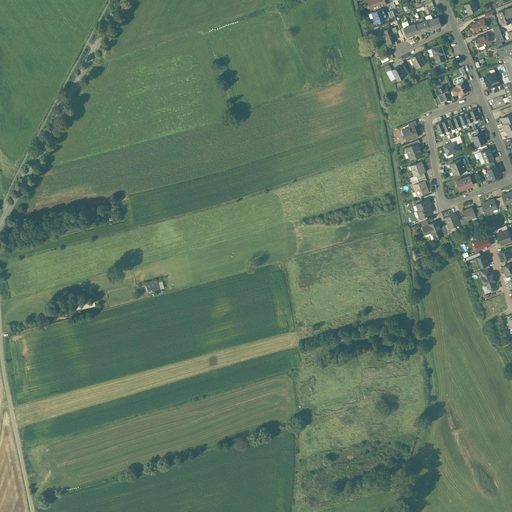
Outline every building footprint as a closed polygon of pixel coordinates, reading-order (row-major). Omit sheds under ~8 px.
[(368,0),(369,2),(371,10),(372,9),(381,6),(387,4),(385,0),(368,0)] [(474,1),(465,4),(467,9),(468,9),(469,13),(477,10),(474,1)] [(511,6),(498,12),(503,25),(511,21),(510,16),(511,14),(511,6)] [(373,11),(372,12),(374,17),(376,16),(378,21),(387,17),(384,11),(382,7),(382,8),(373,11)] [(438,16),(433,18),(436,27),(442,25),(438,16)] [(427,20),(430,28),(430,29),(436,27),(433,18),(427,20)] [(484,18),(473,22),(472,25),(474,28),(478,30),(487,26),(484,18)] [(427,19),(421,21),(424,30),(430,28),(427,20),(427,19)] [(416,24),(415,24),(418,31),(419,33),(424,30),(421,21),(416,24)] [(415,22),(409,25),(413,34),(418,31),(415,24),(416,24),(415,22)] [(409,25),(404,27),(407,36),(413,34),(409,25)] [(504,41),(499,25),(493,28),(496,36),(495,44),(502,41),(504,41)] [(379,32),(381,39),(382,39),(381,38),(385,36),(387,43),(397,39),(392,27),(389,28),(379,32)] [(487,33),(475,38),(476,39),(475,40),(476,42),(477,42),(478,46),(484,44),(485,44),(487,44),(487,43),(491,41),(489,37),(487,33)] [(511,41),(503,45),(497,47),(501,58),(504,57),(511,53),(511,41)] [(441,43),(431,46),(436,63),(446,60),(441,43)] [(420,52),(411,57),(416,68),(425,63),(420,52)] [(511,86),(511,78),(505,60),(502,61),(503,63),(510,81),(511,86)] [(400,65),(392,70),(397,80),(406,75),(400,65)] [(495,72),(491,73),(490,73),(488,74),(488,75),(484,76),(487,85),(492,83),(498,81),(495,72)] [(464,81),(457,84),(457,86),(454,87),(457,94),(460,93),(464,92),(465,93),(467,92),(467,91),(464,81)] [(511,86),(510,81),(503,84),(508,96),(509,100),(510,103),(511,102),(511,86)] [(447,86),(443,87),(443,86),(439,87),(439,89),(436,90),(438,96),(443,95),(444,96),(443,97),(444,100),(451,97),(449,93),(449,92),(447,86)] [(502,95),(493,99),(494,103),(504,100),(503,98),(502,95)] [(475,108),(470,110),(473,120),(477,118),(478,122),(481,121),(475,108)] [(473,120),(470,110),(464,112),(468,122),(471,121),(472,124),(475,123),(473,120)] [(468,122),(464,112),(459,115),(462,124),(465,123),(467,126),(469,125),(468,122)] [(502,116),(502,117),(504,123),(511,119),(511,112),(510,113),(502,116)] [(462,124),(459,115),(453,117),(457,126),(460,125),(461,129),(464,128),(462,124)] [(453,117),(447,119),(451,129),(454,127),(455,131),(458,130),(457,126),(453,117)] [(451,129),(447,119),(442,121),(445,131),(449,129),(450,133),(452,132),(451,129)] [(511,119),(504,123),(502,123),(504,130),(506,129),(511,126),(511,119)] [(445,131),(442,121),(436,123),(438,129),(441,136),(444,135),(447,134),(445,131)] [(414,125),(403,129),(407,140),(418,136),(414,125)] [(477,128),(469,131),(471,137),(472,136),(479,133),(477,128)] [(479,133),(472,136),(476,145),(487,141),(483,132),(479,133)] [(452,142),(444,146),(446,153),(449,152),(450,154),(459,150),(457,144),(456,141),(452,142)] [(418,143),(412,145),(406,147),(410,158),(422,154),(418,143)] [(482,150),(481,151),(483,156),(492,153),(489,148),(488,148),(482,150)] [(492,153),(483,156),(485,162),(487,162),(492,159),(494,159),(492,153)] [(453,161),(450,163),(452,169),(464,164),(462,158),(453,161)] [(421,161),(407,166),(408,166),(413,164),(414,167),(412,168),(414,175),(416,174),(424,172),(425,171),(421,161)] [(464,164),(452,169),(454,174),(458,173),(466,170),(464,164)] [(490,168),(487,169),(491,178),(500,174),(497,168),(496,169),(495,166),(496,166),(496,165),(496,166),(490,168)] [(466,176),(460,178),(460,179),(456,180),(460,189),(465,187),(465,188),(468,187),(468,186),(473,184),(470,175),(466,177),(466,176)] [(419,181),(413,184),(417,195),(429,191),(424,180),(424,179),(419,181)] [(511,191),(502,195),(505,203),(505,204),(511,201),(511,191)] [(422,200),(416,202),(417,204),(416,205),(418,210),(430,205),(431,205),(428,198),(422,200)] [(494,198),(486,202),(486,201),(481,203),(483,209),(483,210),(484,210),(485,212),(497,208),(498,209),(497,206),(494,199),(494,198)] [(418,210),(417,210),(419,215),(420,215),(420,217),(426,214),(432,212),(430,205),(418,210)] [(472,207),(467,209),(463,210),(465,215),(467,220),(467,219),(468,219),(472,217),(475,215),(476,215),(473,209),(472,206),(472,207)] [(479,207),(473,209),(476,215),(475,215),(476,218),(483,215),(479,207)] [(455,213),(446,217),(448,223),(450,227),(459,224),(458,220),(455,213)] [(438,220),(429,223),(429,225),(423,227),(425,233),(432,231),(434,238),(443,235),(438,220)] [(511,240),(508,229),(502,231),(506,242),(511,240)] [(502,231),(497,233),(501,243),(506,242),(502,231)] [(486,236),(477,239),(478,241),(474,242),(477,249),(485,246),(488,245),(491,244),(489,240),(487,235),(486,236)] [(511,253),(510,248),(499,251),(500,254),(500,256),(501,259),(506,257),(511,255),(511,253)] [(481,255),(476,257),(479,266),(488,263),(485,253),(481,255)] [(511,262),(503,266),(506,274),(510,272),(511,271),(511,262)] [(489,266),(480,269),(482,275),(491,272),(489,266)] [(482,275),(485,284),(487,284),(488,287),(495,285),(494,281),(495,281),(492,272),(491,272),(482,275)] [(164,281),(147,284),(149,291),(165,288),(164,281)]
